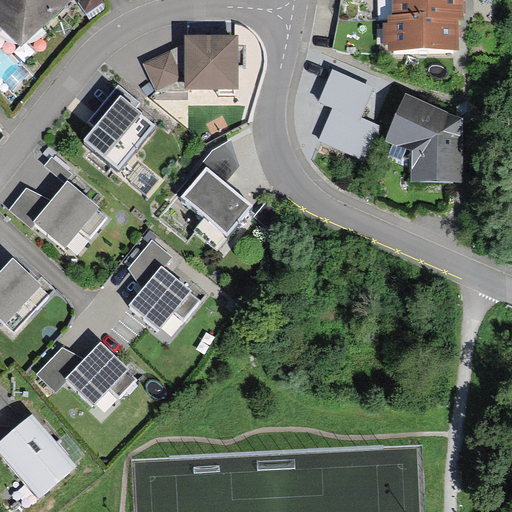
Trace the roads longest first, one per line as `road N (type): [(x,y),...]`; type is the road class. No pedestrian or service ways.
road 1 (residential): [(511,288),(300,196),(275,166),(266,119),(285,9)]
road 2 (residential): [(0,161),(102,39),(142,8),(194,0),(285,9)]
road 3 (track): [(453,511),(452,433),(483,275)]
